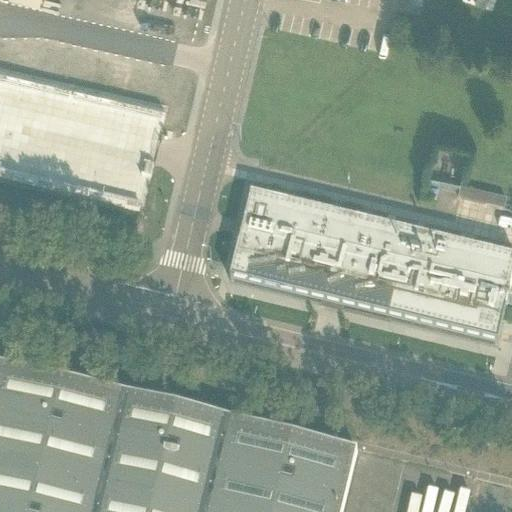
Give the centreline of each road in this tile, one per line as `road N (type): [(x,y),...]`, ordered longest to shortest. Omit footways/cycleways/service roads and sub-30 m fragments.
road 1 (unknown): [(511,242),(0,118)]
road 2 (unclassified): [(175,321),(511,403)]
road 3 (unclassified): [(246,0),(175,321)]
road 4 (unclassified): [(0,279),(175,321)]
